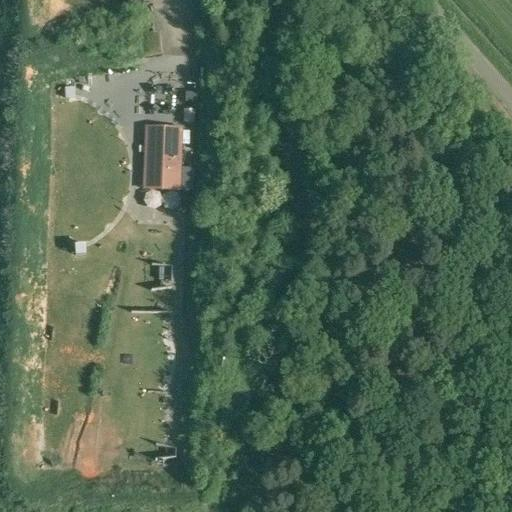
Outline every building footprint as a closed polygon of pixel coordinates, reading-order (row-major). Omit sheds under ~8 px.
[(74,88),(65,89),(65,98),(74,98),(74,88)] [(196,103),(196,93),(185,93),(184,103),(196,103)] [(206,133),(206,116),(195,116),(195,133),(206,133)] [(145,128),(144,170),(181,171),(182,129),(145,128)] [(84,245),(75,246),(76,256),(84,256),(84,245)] [(165,284),(179,281),(176,270),(163,272),(165,284)] [(165,462),(183,461),(182,435),(163,436),(165,462)]
